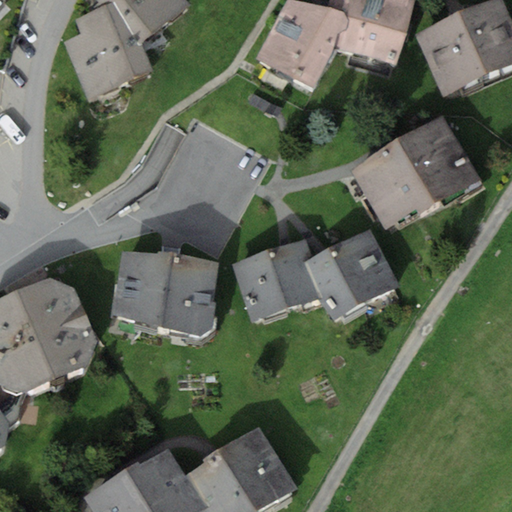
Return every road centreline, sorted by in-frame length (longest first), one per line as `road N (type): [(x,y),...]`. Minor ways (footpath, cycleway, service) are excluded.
road 1 (residential): [(314,511),(511,191)]
road 2 (residential): [(73,0),(37,100),(35,214),(17,265),(0,277)]
